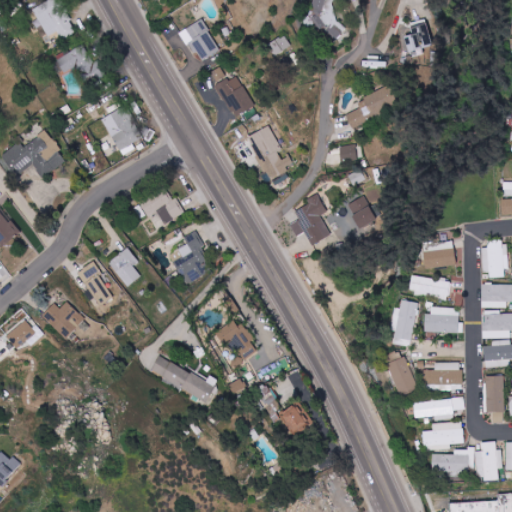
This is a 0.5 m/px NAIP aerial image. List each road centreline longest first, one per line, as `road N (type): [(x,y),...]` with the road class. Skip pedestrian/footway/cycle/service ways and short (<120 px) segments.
road 1 (secondary): [(395,511),(338,383),(117,0)]
road 2 (residential): [(0,302),(52,255),(91,201),(199,140)]
road 3 (residential): [(493,232),(477,246),(479,428)]
